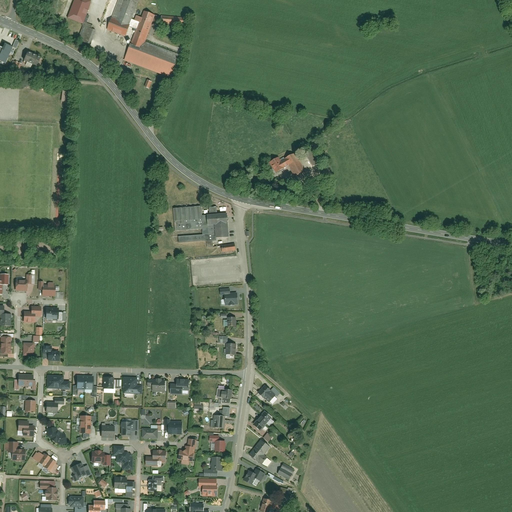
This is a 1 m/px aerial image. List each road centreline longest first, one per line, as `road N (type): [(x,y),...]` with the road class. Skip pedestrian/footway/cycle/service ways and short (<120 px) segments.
road 1 (secondary): [(242,200),(178,166),(89,64),(10,23)]
road 2 (secondary): [(511,246),(242,200)]
road 3 (residential): [(42,369),(248,374)]
road 4 (residential): [(248,374),(242,200)]
road 5 (residential): [(225,511),(248,374)]
